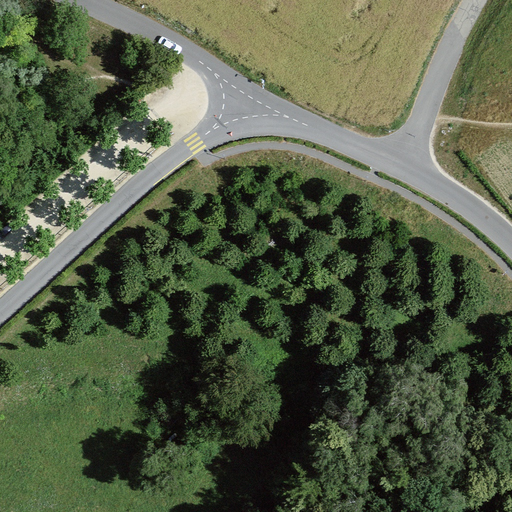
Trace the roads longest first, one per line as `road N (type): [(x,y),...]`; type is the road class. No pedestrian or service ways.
road 1 (unclassified): [(0,306),(103,210),(255,103)]
road 2 (unclassified): [(255,103),(168,42),(80,0)]
road 3 (unclassified): [(475,0),(407,173)]
road 4 (unclassified): [(407,173),(255,103)]
road 5 (unclassified): [(407,173),(511,249)]
